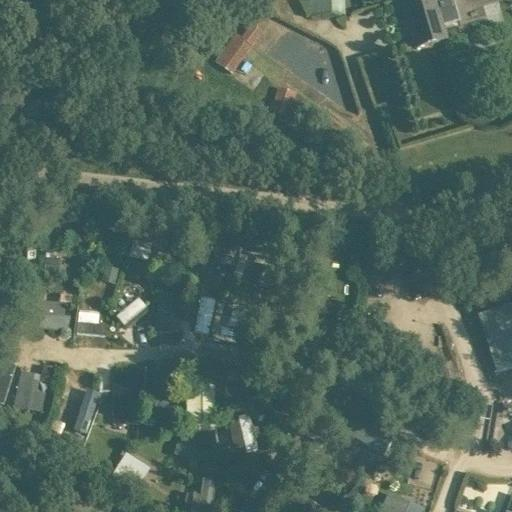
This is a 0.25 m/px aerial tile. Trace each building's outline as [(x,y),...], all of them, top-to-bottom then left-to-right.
[(338,0),(310,0),(311,20),(339,19),(338,0)] [(446,40),(443,30),(433,0),(399,0),(415,49),(446,40)] [(232,72),(262,34),(248,23),(218,62),(232,72)] [(289,115),(294,93),(281,90),(276,112),(289,115)] [(177,333),(177,297),(154,296),(154,332),(177,333)] [(199,328),(211,329),(216,299),(204,297),(199,328)] [(138,299),(114,316),(121,326),(145,310),(138,299)] [(71,309),(39,301),(33,326),(65,334),(71,309)] [(511,305),(478,317),(497,374),(511,369),(511,305)] [(80,311),(78,323),(98,325),(99,313),(80,311)] [(106,326),(87,325),(86,336),(105,337),(106,326)] [(50,390),(55,368),(43,365),(38,387),(50,390)] [(38,376),(0,370),(0,403),(42,409),(44,394),(36,392),(38,376)] [(140,426),(141,375),(113,375),(112,426),(140,426)] [(186,424),(214,424),(214,386),(186,386),(186,424)] [(232,451),(256,449),(253,417),(229,419),(232,451)] [(174,456),(192,459),(195,438),(177,435),(174,456)] [(111,476),(134,491),(149,468),(126,453),(111,476)] [(213,511),(214,480),(200,480),(199,494),(184,494),(183,511),(213,511)] [(416,511),(419,507),(388,493),(379,511),(416,511)] [(315,511),(320,505),(304,496),(294,511),(315,511)]
